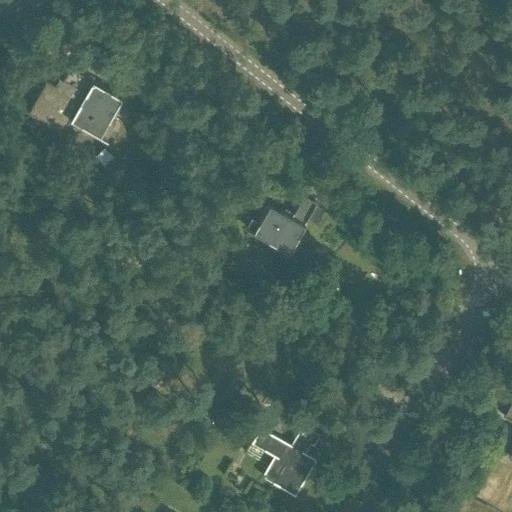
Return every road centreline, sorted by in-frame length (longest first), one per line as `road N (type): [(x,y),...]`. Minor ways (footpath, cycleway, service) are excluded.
road 1 (unclassified): [(497,261),(161,0)]
road 2 (track): [(123,511),(192,401),(255,353),(299,334),(339,330),(361,344),(398,429)]
road 3 (unclassified): [(497,261),(350,511)]
